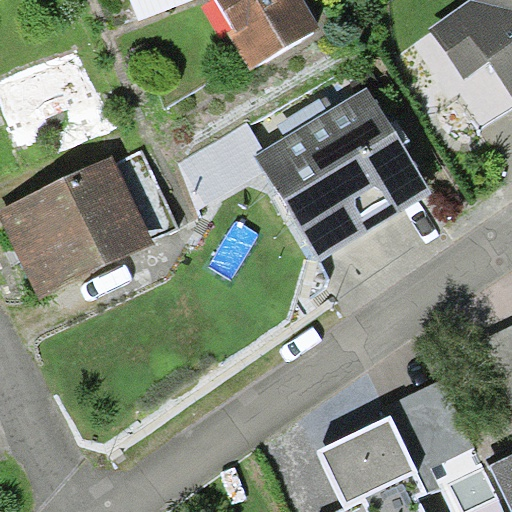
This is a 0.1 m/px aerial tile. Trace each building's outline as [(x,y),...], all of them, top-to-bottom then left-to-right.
[(213,0),(250,68),(314,37),(294,0),(213,0)] [(511,0),(484,0),(428,35),(459,86),(492,66),(511,98),(511,0)] [(360,96),(256,157),(315,258),(419,198),(360,96)] [(112,157),(0,211),(0,215),(39,297),(152,243),(148,236),(176,223),(142,152),(115,165),(112,157)] [(511,414),(511,330),(480,344),(511,414)] [(495,511),(479,477),(440,389),(390,411),(395,423),(314,459),(337,511),(341,511),(359,504),(362,511),(495,511)] [(511,511),(511,462),(479,477),(495,511),(511,511)]
